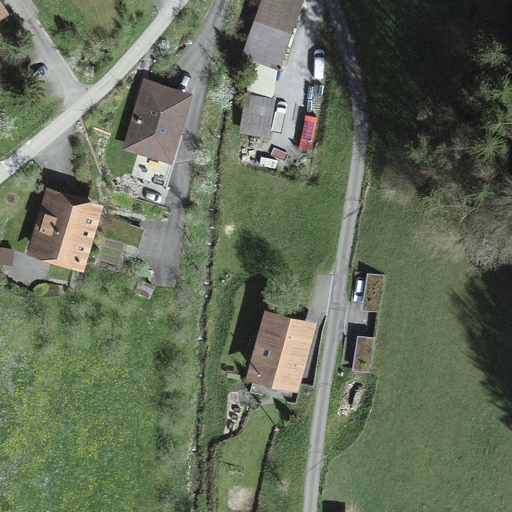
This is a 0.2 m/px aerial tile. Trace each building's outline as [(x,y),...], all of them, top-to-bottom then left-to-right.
[(298,0),(263,0),(245,53),(279,64),(300,5),(298,4),(298,0)] [(147,83),(129,145),(139,148),(131,177),(160,185),(187,95),(147,83)] [(247,95),(242,128),(268,132),(273,99),(247,95)] [(50,195),(36,241),(56,247),(54,253),(80,261),(96,208),(50,195)] [(132,255),(141,227),(113,218),(104,247),(132,255)] [(382,276),(368,275),(364,310),(378,312),(382,276)] [(250,391),(268,396),(273,377),(292,382),(308,326),(270,316),(250,391)] [(370,372),(374,338),(359,336),(354,370),(370,372)]
